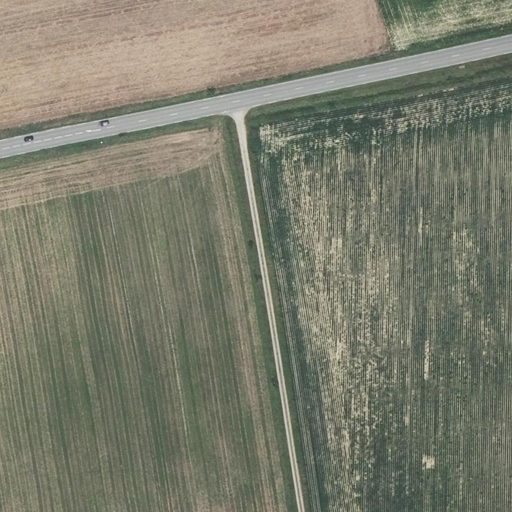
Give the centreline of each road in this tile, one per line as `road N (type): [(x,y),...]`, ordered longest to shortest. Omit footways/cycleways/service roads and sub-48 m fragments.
road 1 (secondary): [(0,149),(511,43)]
road 2 (track): [(236,101),(301,511)]
